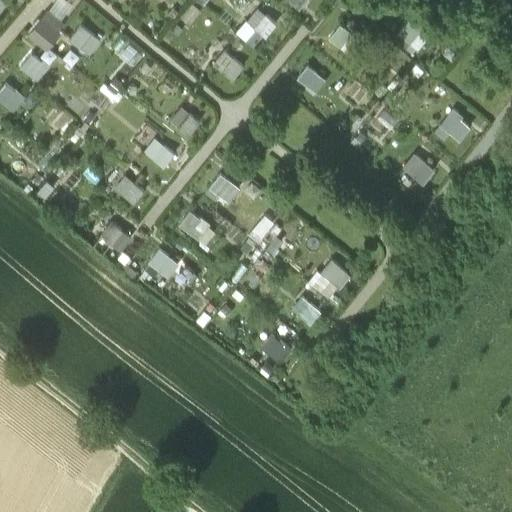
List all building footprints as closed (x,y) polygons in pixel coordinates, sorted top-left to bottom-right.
[(257,5),(245,20),(261,33),(273,18),(257,5)] [(47,7),(28,31),(45,44),(59,27),(58,26),(63,19),(47,7)] [(407,16),(395,32),(417,48),(429,32),(407,16)] [(96,33),(80,20),(69,34),(85,48),(96,33)] [(337,22),(325,37),(345,52),(357,36),(337,22)] [(222,47),(211,61),(229,76),(240,61),(222,47)] [(29,49),(16,64),(34,79),(47,64),(29,49)] [(304,61),(292,75),(313,92),(325,77),(304,61)] [(0,79),(0,78),(0,101),(11,110),(23,95),(0,79)] [(180,103),(168,117),(184,130),(196,117),(180,103)] [(448,108),(436,123),(455,138),(467,122),(448,108)] [(152,132),(140,147),(161,164),(173,149),(152,132)] [(413,154),(403,168),(421,180),(431,167),(413,154)] [(218,170),(207,184),(226,199),(237,184),(218,170)] [(123,173),(112,188),(131,203),(142,189),(123,173)] [(189,205),(176,222),(196,238),(209,222),(189,205)] [(107,218),(96,231),(112,244),(123,231),(107,218)] [(155,245),(144,259),(164,275),(175,261),(155,245)] [(329,258),(317,273),(338,290),(350,275),(329,258)] [(300,297),(289,311),(307,325),(318,311),(300,297)] [(270,334),(257,349),(276,365),(289,349),(270,334)]
